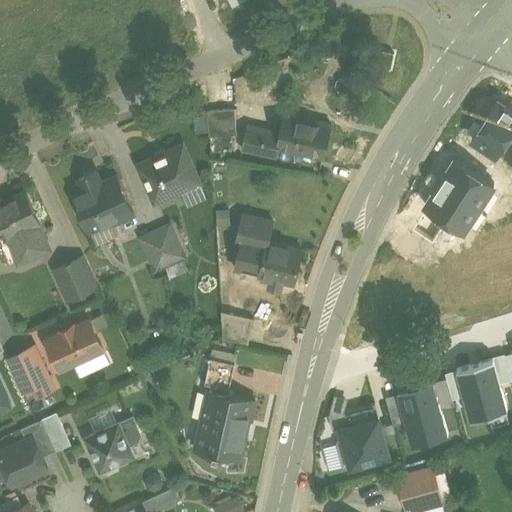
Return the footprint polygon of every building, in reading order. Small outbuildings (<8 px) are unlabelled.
[(119,0),(134,32),(180,12),(174,0),(119,0)] [(496,158),(511,133),(511,105),(498,97),(470,141),(496,158)] [(210,135),(238,133),(236,107),(208,109),(208,110),(195,111),(196,131),(210,131),(210,135)] [(331,123),(285,113),(281,132),(278,145),(279,145),(323,156),(331,123)] [(281,132),(248,124),(243,147),(276,155),(279,145),(278,145),(281,132)] [(183,143),(140,163),(156,199),(200,180),(183,143)] [(465,234),(498,186),(453,156),(421,205),(465,234)] [(97,169),(79,177),(84,188),(74,192),(90,228),(111,219),(113,222),(135,212),(117,173),(102,180),(97,169)] [(26,190),(0,201),(0,223),(6,236),(8,235),(11,242),(21,238),(29,255),(49,246),(38,221),(40,220),(26,190)] [(273,219),(243,212),(236,242),(241,243),(235,267),(245,269),(246,262),(261,266),(259,274),(271,276),(269,286),(280,289),(283,279),(295,282),(302,248),(269,240),(273,219)] [(170,223),(156,230),(170,261),(184,254),(170,223)] [(156,230),(142,236),(156,267),(170,261),(156,230)] [(83,255),(55,268),(69,298),(97,285),(83,255)] [(255,317),(222,309),(224,336),(249,342),(255,317)] [(75,325),(74,322),(61,328),(62,331),(47,338),(60,367),(104,347),(90,318),(75,325)] [(36,344),(7,357),(22,390),(33,384),(37,394),(55,385),(36,344)] [(235,362),(211,357),(206,381),(211,382),(210,387),(228,391),(235,362)] [(457,367),(470,418),(508,409),(494,358),(457,367)] [(413,442),(449,432),(434,380),(413,386),(411,381),(397,385),(413,442)] [(0,408),(10,404),(0,383),(0,408)] [(228,391),(210,387),(196,447),(214,451),(214,452),(219,453),(220,451),(240,456),(248,418),(251,419),(256,398),(228,391)] [(375,402),(345,410),(346,415),(348,424),(379,415),(375,402)] [(57,411),(43,417),(57,449),(71,442),(57,411)] [(133,415),(85,436),(100,470),(101,470),(106,472),(111,469),(113,464),(134,455),(130,444),(139,440),(142,433),(133,415)] [(346,415),(331,420),(333,428),(341,426),(348,424),(346,415)] [(348,424),(341,426),(344,439),(351,464),(390,454),(379,415),(348,424)] [(43,417),(22,427),(26,438),(33,435),(42,455),(57,449),(43,417)] [(26,438),(0,449),(0,454),(1,456),(0,456),(0,473),(1,476),(8,479),(11,478),(13,483),(48,467),(42,455),(33,435),(26,438)] [(344,439),(336,441),(342,459),(341,460),(344,467),(351,464),(344,439)] [(433,467),(399,476),(409,510),(442,501),(433,467)] [(176,485),(143,500),(148,511),(150,511),(182,498),(176,485)] [(213,511),(238,511),(241,511),(238,495),(212,500),(213,511)] [(31,511),(27,503),(6,511),(31,511)]
